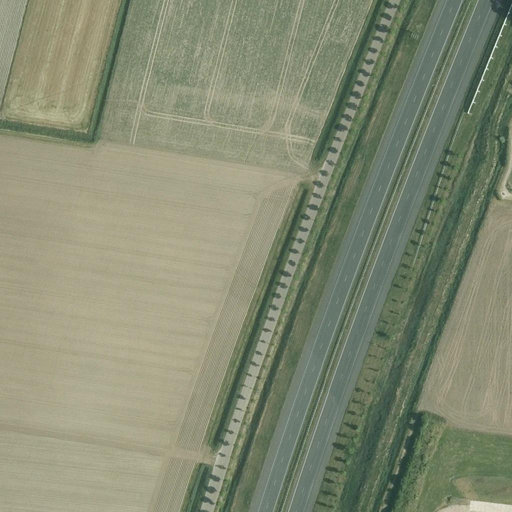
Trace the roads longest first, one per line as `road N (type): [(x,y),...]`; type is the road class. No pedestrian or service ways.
road 1 (motorway): [(296,511),(379,272),(487,0)]
road 2 (motorway): [(454,0),(351,261),(265,511)]
road 3 (unclassified): [(206,511),(394,0)]
